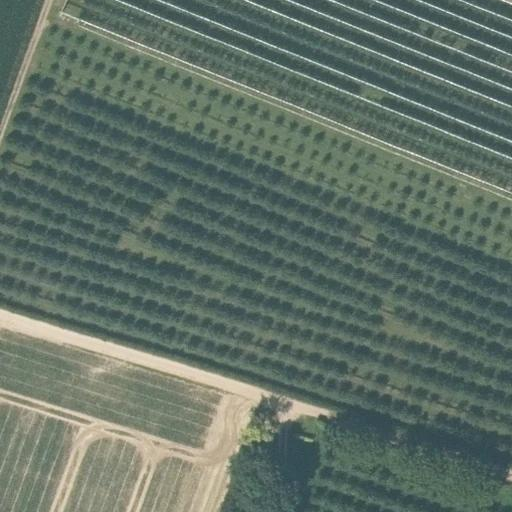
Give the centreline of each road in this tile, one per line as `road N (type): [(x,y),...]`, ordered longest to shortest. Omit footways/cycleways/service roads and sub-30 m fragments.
road 1 (unclassified): [(300,412),(0,318)]
road 2 (track): [(511,478),(300,412)]
